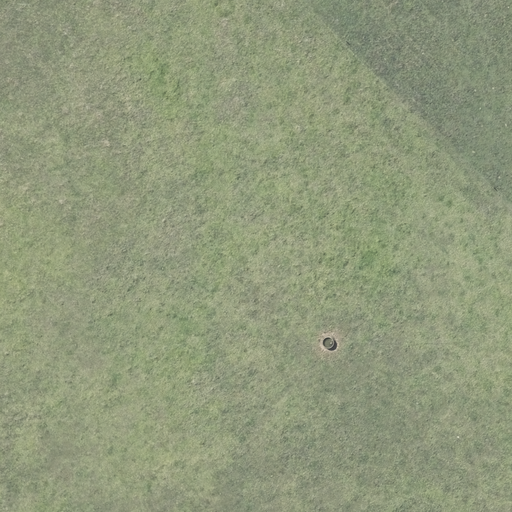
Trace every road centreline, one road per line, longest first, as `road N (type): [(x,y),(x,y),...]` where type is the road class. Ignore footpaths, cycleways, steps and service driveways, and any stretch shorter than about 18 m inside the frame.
road 1 (unknown): [(179,511),(0,249)]
road 2 (unknown): [(0,131),(135,0)]
